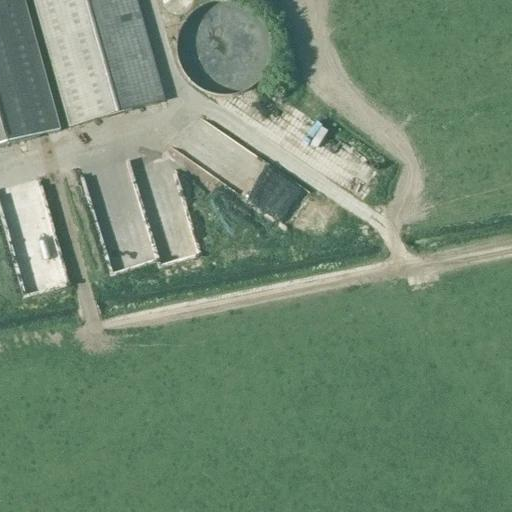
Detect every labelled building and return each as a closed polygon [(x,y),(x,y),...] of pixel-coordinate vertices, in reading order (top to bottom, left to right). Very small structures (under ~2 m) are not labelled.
[(22,0),(0,0),(0,148),(59,132),(22,0)] [(136,0),(35,0),(53,57),(52,57),(73,130),(165,103),(144,29),(145,29),(136,0)] [(186,79),(191,85),(198,91),(205,94),(213,97),(222,98),(231,97),(237,96),(245,93),(251,89),(256,85),(260,81),(263,76),(266,70),(269,64),(270,58),(271,52),(271,47),(270,42),(269,37),(267,31),(265,27),(262,23),(258,18),(253,14),(247,9),(242,6),(237,4),(232,3),(227,2),(222,2),(217,3),(212,4),(208,5),(204,6),(200,8),(194,12),(191,15),(188,18),(186,21),(182,26),(179,32),(177,38),(176,43),(176,51),(176,59),(178,65),(182,73),(186,79)] [(183,143),(294,210),(312,181),(201,113),(183,143)] [(154,256),(151,235),(113,241),(116,262),(154,256)]
